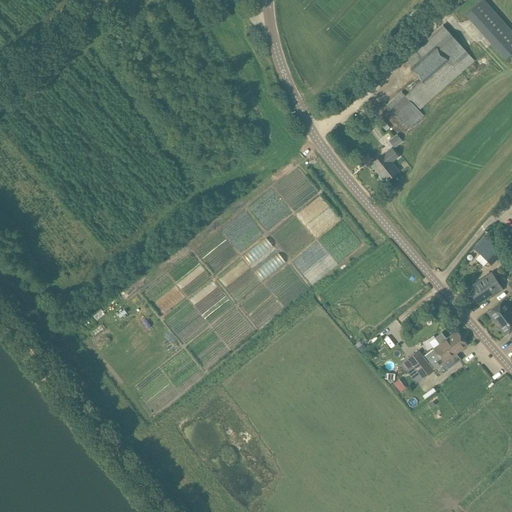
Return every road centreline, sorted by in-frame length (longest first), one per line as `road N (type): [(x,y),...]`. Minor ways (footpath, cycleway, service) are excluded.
road 1 (tertiary): [(511,373),(312,136),(279,65),(267,0)]
road 2 (track): [(312,136),(363,99),(457,0)]
